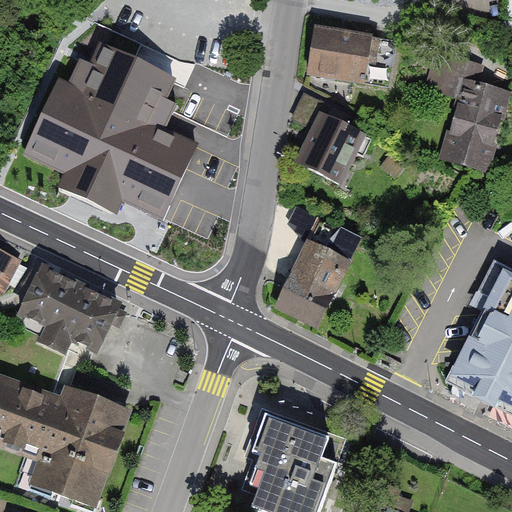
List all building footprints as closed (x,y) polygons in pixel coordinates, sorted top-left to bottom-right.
[(511,0),(509,0),(503,29),(511,31),(511,0)] [(395,45),(316,33),(310,74),(389,86),(395,45)] [(61,85),(28,155),(70,174),(63,190),(115,214),(123,199),(164,218),(197,148),(165,133),(177,107),(166,102),(175,82),(102,48),(93,68),(82,63),(69,89),(61,85)] [(447,158),(484,169),(506,96),(468,85),(472,74),(455,70),(458,62),(439,56),(429,91),(463,101),(447,158)] [(322,116),(295,165),(341,191),(369,142),(322,116)] [(320,223),(278,308),(318,327),(360,242),(320,223)] [(16,261),(0,252),(0,293),(5,283),(15,288),(28,268),(15,262),(16,261)] [(486,310),(448,382),(511,415),(511,270),(497,263),(475,304),(486,310)] [(119,308),(44,272),(23,316),(49,328),(42,343),(66,355),(73,341),(98,353),(112,324),(120,327),(126,315),(117,311),(119,308)] [(64,405),(0,381),(0,444),(44,460),(37,478),(32,476),(26,491),(50,500),(54,492),(75,499),(72,507),(86,511),(96,511),(100,502),(96,501),(107,470),(110,472),(122,439),(119,438),(128,414),(69,392),(64,405)] [(335,440),(267,413),(251,454),(263,458),(258,471),(269,476),(257,506),(271,511),(320,511),(337,469),(326,464),(335,440)]
